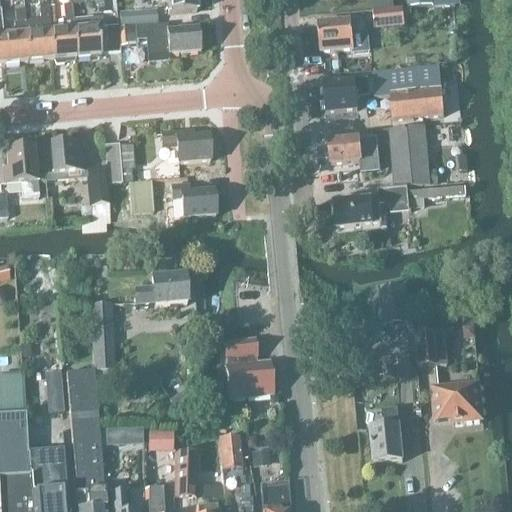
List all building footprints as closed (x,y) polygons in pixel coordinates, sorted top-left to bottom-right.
[(36,23),(25,24),(26,37),(25,37),(28,65),(52,63),(49,34),(47,2),(46,0),(36,0),(39,23),(36,23)] [(99,8),(99,14),(111,13),(109,0),(90,0),(91,8),(99,8)] [(194,0),(151,0),(152,5),(167,4),(168,17),(196,14),(194,0)] [(49,34),(52,63),(55,67),(63,66),(64,62),(76,61),(73,32),(75,32),(74,24),(73,8),(63,9),(65,21),(63,22),(64,33),(49,34)] [(23,11),(14,12),(15,25),(13,25),(14,37),(1,39),(3,67),(28,65),(25,37),(26,37),(23,11)] [(373,13),(374,31),(404,29),(403,11),(373,13)] [(119,16),(120,29),(157,26),(156,13),(119,16)] [(100,22),(87,23),(74,24),(75,32),(73,32),(76,61),(100,59),(97,31),(101,31),(100,22)] [(317,26),(320,56),(353,53),(352,36),(365,35),(364,22),(317,26)] [(166,28),(135,31),(136,44),(146,43),(147,60),(168,58),(200,55),(198,32),(167,35),(166,28)] [(135,31),(119,32),(120,50),(136,48),(136,44),(135,31)] [(390,99),(392,123),(444,119),(439,67),(371,73),(374,100),(390,99)] [(367,82),(323,86),(325,116),(358,113),(356,99),(369,98),(367,82)] [(425,128),(389,131),(394,191),(407,190),(430,188),(429,173),(425,128)] [(174,152),(176,168),(209,165),(207,139),(192,140),(192,135),(159,138),(161,153),(174,152)] [(376,141),(328,145),(330,168),(360,165),(361,175),(379,173),(376,141)] [(8,152),(6,152),(8,170),(2,171),(4,188),(20,186),(22,202),(39,201),(34,149),(23,150),(21,145),(9,146),(8,152)] [(76,145),(50,148),(52,178),(67,177),(68,183),(81,182),(80,175),(83,175),(82,159),(78,159),(76,145)] [(117,149),(105,150),(108,189),(127,188),(132,187),(130,173),(119,174),(117,149)] [(449,171),(429,173),(430,188),(450,186),(449,171)] [(87,174),(90,210),(108,208),(105,172),(87,174)] [(132,187),(127,188),(130,217),(151,216),(149,186),(132,187)] [(171,203),(181,202),(182,222),(215,219),(213,194),(189,196),(188,188),(170,190),(171,203)] [(334,205),(336,231),(380,227),(381,232),(387,231),(385,212),(409,210),(407,190),(394,191),(377,193),(379,212),(372,213),(371,202),(334,205)] [(465,192),(408,196),(408,204),(423,203),(466,199),(465,192)] [(151,294),(134,296),(135,311),(187,307),(185,279),(150,282),(151,294)] [(382,328),(408,325),(404,289),(378,292),(382,328)] [(111,308),(89,309),(92,374),(93,374),(93,375),(114,374),(111,308)] [(439,368),(446,367),(443,338),(436,338),(436,337),(416,339),(419,371),(439,369),(439,368)] [(225,371),(228,403),(272,398),(271,393),(276,387),(274,375),(269,371),(268,366),(252,368),(251,360),(255,359),(254,344),(224,347),(227,371),(225,371)] [(106,511),(104,494),(93,375),(93,374),(92,374),(66,376),(76,496),(72,496),(73,511),(106,511)] [(0,375),(0,398),(20,398),(19,375),(0,375)] [(431,390),(435,424),(451,422),(451,426),(483,423),(479,385),(431,390)] [(192,389),(170,404),(180,417),(202,402),(192,389)] [(64,415),(62,395),(46,397),(48,416),(64,415)] [(381,413),(382,424),(382,431),(370,432),(373,467),(401,465),(396,412),(381,413)] [(32,511),(29,468),(27,468),(24,418),(0,419),(0,511),(32,511)] [(122,433),(106,433),(107,449),(123,448),(122,433)] [(172,436),(148,436),(148,452),(172,452),(172,436)] [(218,443),(222,475),(242,473),(238,441),(218,443)] [(270,466),(268,450),(252,452),(254,468),(270,466)] [(28,457),(29,468),(32,511),(66,511),(66,510),(62,454),(28,457)] [(174,500),(196,500),(197,456),(175,456),(174,500)] [(288,511),(286,489),(276,490),(261,491),(262,511),(288,511)] [(129,511),(128,493),(108,495),(109,511),(129,511)]
